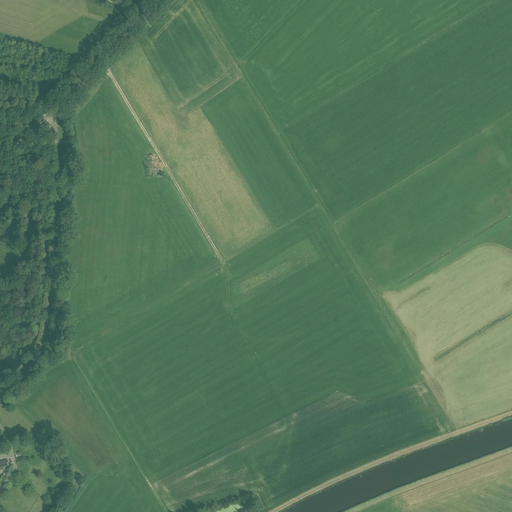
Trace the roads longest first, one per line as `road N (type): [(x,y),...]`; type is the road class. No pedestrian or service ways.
road 1 (unclassified): [(0,395),(29,363),(45,322),(56,147),(46,115)]
road 2 (unclassified): [(46,115),(155,0)]
